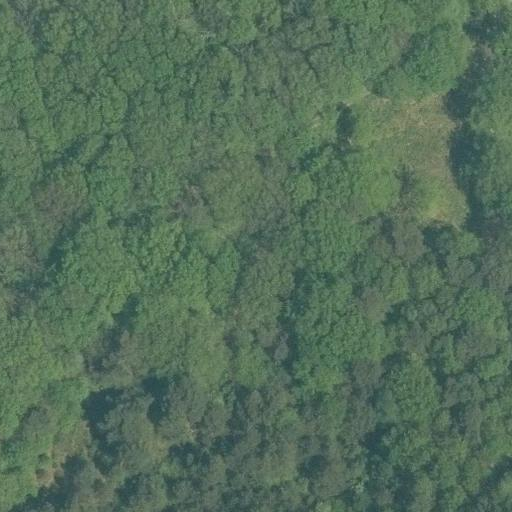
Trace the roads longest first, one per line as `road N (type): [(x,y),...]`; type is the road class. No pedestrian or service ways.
road 1 (track): [(504,0),(224,183)]
road 2 (track): [(224,183),(0,317)]
